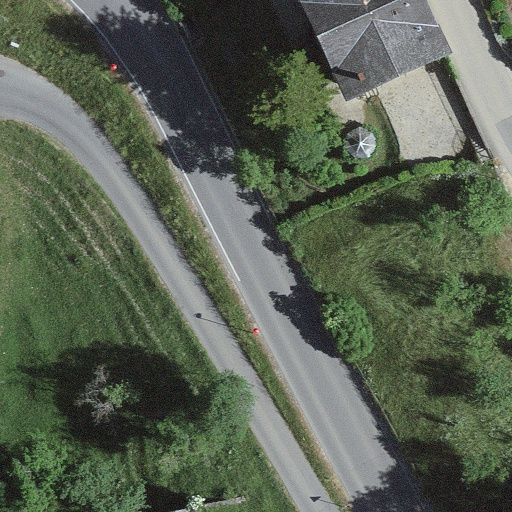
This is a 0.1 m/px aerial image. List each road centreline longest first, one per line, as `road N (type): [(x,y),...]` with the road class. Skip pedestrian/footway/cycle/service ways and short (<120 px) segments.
road 1 (secondary): [(398,511),(143,36),(114,0)]
road 2 (unclassified): [(454,0),(511,124)]
